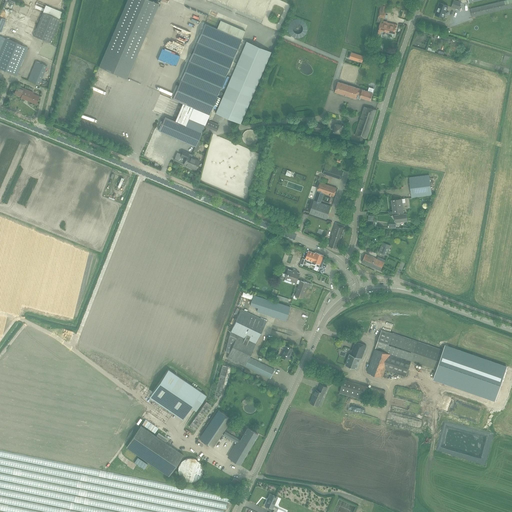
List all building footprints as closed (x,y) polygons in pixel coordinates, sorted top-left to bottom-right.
[(127,79),(159,4),(149,0),(127,0),(99,67),(127,79)] [(454,0),(453,0),(452,7),(459,10),(461,2),(454,0)] [(499,2),(470,8),(473,20),(502,13),(499,2)] [(439,3),(435,15),(444,18),(448,6),(439,3)] [(386,13),(384,12),(380,11),(377,22),(380,22),(381,18),(385,19),(386,13)] [(33,36),(50,43),(60,19),(43,12),(33,36)] [(207,120),(245,31),(221,21),(217,29),(205,24),(173,99),(185,104),(177,122),(165,117),(159,131),(196,147),(204,126),(216,132),(219,125),(207,120)] [(383,23),(380,22),(379,30),(395,34),(397,25),(384,22),(383,23)] [(0,35),(0,68),(16,75),(28,47),(0,35)] [(240,124),(271,52),(247,42),(216,114),(240,124)] [(81,62),(88,55),(85,53),(79,60),(81,62)] [(362,62),(364,57),(352,53),(350,57),(355,58),(354,60),(362,62)] [(47,66),(36,61),(28,80),(39,85),(47,66)] [(371,100),(373,93),(374,89),(369,88),(368,92),(338,82),(335,92),(356,99),(357,94),(361,96),(361,97),(371,100)] [(40,96),(35,94),(17,86),(14,94),(21,97),(21,98),(25,99),(26,99),(29,100),(28,101),(36,104),(40,96)] [(365,106),(355,135),(367,138),(376,110),(365,106)] [(336,124),(334,132),(342,133),(345,134),(346,128),(343,127),(343,126),(336,124)] [(188,156),(189,153),(183,151),(182,155),(177,153),(174,159),(184,164),(184,165),(185,164),(188,166),(187,166),(196,169),(199,161),(188,156)] [(412,178),(414,196),(414,198),(432,196),(434,196),(432,176),(412,178)] [(315,197),(314,201),(319,202),(321,203),(324,193),(334,197),(337,190),(337,188),(320,182),(319,184),(317,191),(321,193),(319,199),(315,197)] [(393,213),(399,212),(400,215),(394,215),(395,223),(407,221),(406,214),(404,214),(402,199),(395,200),(395,199),(393,199),(395,209),(393,209),(393,213)] [(314,201),(310,213),(326,219),(327,219),(331,206),(321,203),(314,201)] [(333,235),(329,246),(337,249),(344,227),(336,224),(332,234),(333,235)] [(387,255),(389,249),(381,245),(379,252),(387,255)] [(316,252),(315,254),(309,251),(307,256),(308,257),(306,262),(319,267),(324,255),(316,252)] [(362,262),(381,271),(384,262),(385,260),(378,257),(377,259),(366,253),(362,262)] [(281,273),(280,277),(282,277),(285,278),(285,279),(284,282),(292,284),(292,282),(296,283),(297,283),(299,284),(296,294),(293,293),(292,297),(294,297),(293,300),(296,302),(298,297),(303,298),(307,287),(308,287),(310,288),(312,284),(310,283),(304,281),(301,280),(300,281),(298,280),(300,273),(297,272),(298,271),(293,269),(292,271),(288,269),(287,274),(281,273)] [(286,321),(290,307),(261,298),(253,295),(250,305),(258,308),(257,312),(275,318),(286,321)] [(266,322),(248,313),(241,309),(230,332),(256,344),(266,322)] [(411,362),(436,370),(443,350),(418,341),(417,342),(393,334),(382,330),(375,349),(374,349),(367,372),(382,378),(385,370),(406,377),(411,362)] [(274,370),(274,369),(249,357),(256,344),(230,332),(225,352),(229,353),(227,358),(270,379),(274,370)] [(366,345),(358,343),(355,343),(351,354),(350,354),(346,365),(356,369),(360,360),(361,360),(366,345)] [(436,370),(433,379),(495,400),(507,367),(445,345),(443,350),(436,370)] [(286,347),(281,357),(289,360),(290,357),(289,356),(292,349),(288,348),(288,347),(287,347),(286,347)] [(198,408),(206,395),(168,369),(151,394),(184,417),(193,405),(198,408)] [(385,391),(348,380),(343,379),(339,393),(364,400),(365,396),(382,401),(385,391)] [(312,397),(310,403),(318,406),(324,393),(325,394),(327,387),(320,384),(318,390),(316,389),(312,397)] [(218,410),(199,439),(213,448),(232,419),(218,410)] [(183,455),(177,451),(141,426),(127,447),(169,476),(183,455)] [(240,464),(251,446),(258,434),(248,428),(240,440),(225,431),(223,435),(235,442),(234,443),(235,443),(235,444),(237,445),(229,458),(240,464)] [(167,439),(159,434),(157,436),(165,442),(167,439)] [(202,470),(202,468),(201,465),(200,463),(199,461),(197,460),(195,459),(192,458),(190,458),(188,458),(186,459),(184,460),(182,461),(181,463),(179,465),(179,468),(178,470),(178,472),(179,475),(180,477),(182,479),(184,480),(186,481),(188,482),(190,482),(192,482),(195,481),(197,481),(199,479),(200,477),(201,475),(202,472),(202,470)] [(274,510),(273,511),(276,511),(278,509),(273,507),(278,497),(271,494),(269,499),(268,502),(266,501),(265,506),(274,510)]
